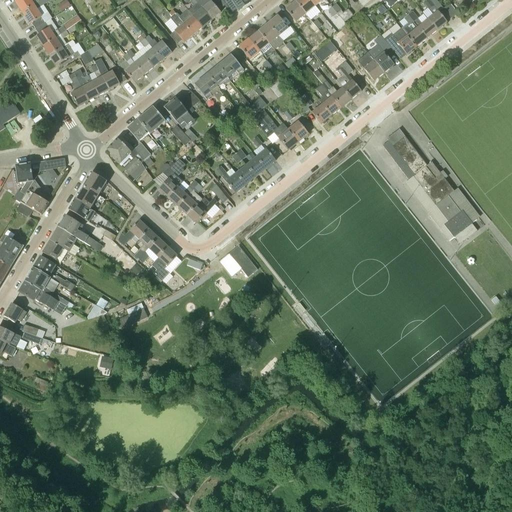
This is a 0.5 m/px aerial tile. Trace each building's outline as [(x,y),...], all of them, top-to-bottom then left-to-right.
[(15,0),(14,1),(22,13),(34,6),(33,5),(42,0),(15,0)] [(30,25),(42,18),(37,9),(51,0),(42,0),(33,5),(34,6),(22,13),(30,25)] [(66,0),(61,3),(65,10),(70,6),(66,0)] [(211,21),(194,0),(191,0),(189,2),(193,7),(188,11),(202,28),(211,21)] [(194,0),(211,21),(221,13),(211,2),(213,1),(212,0),(202,0),(201,0),(194,0)] [(231,0),(234,3),(239,11),(250,3),(247,0),(231,0)] [(308,18),(317,10),(309,0),(297,0),(295,2),(308,18)] [(328,4),(329,4),(325,0),(309,0),(317,10),(327,2),(328,4)] [(427,20),(437,31),(447,23),(438,12),(443,8),(436,0),(426,0),(423,3),(433,16),(427,20)] [(465,0),(466,1),(461,5),(464,9),(475,0),(465,0)] [(306,20),(308,18),(295,2),(285,10),(300,27),(307,21),(306,20)] [(332,8),(337,14),(344,23),(353,16),(348,9),(343,13),(336,4),(332,8)] [(449,4),(443,9),(451,19),(458,14),(449,4)] [(333,17),(337,14),(332,8),(328,11),(333,17)] [(179,17),(178,18),(193,36),(202,28),(188,11),(188,10),(179,17)] [(408,15),(413,22),(418,19),(412,12),(408,15)] [(169,36),(177,45),(182,41),(184,43),(193,36),(178,18),(179,17),(176,13),(176,14),(172,17),(170,19),(178,28),(174,31),(174,32),(169,36)] [(409,26),(413,22),(408,15),(403,19),(409,26)] [(283,43),(293,35),(278,16),(268,24),(283,43)] [(72,21),(64,27),(66,31),(74,26),(81,22),(78,17),(72,21)] [(36,37),(43,47),(55,39),(61,35),(66,31),(64,27),(58,30),(51,19),(35,29),(39,35),(36,37)] [(313,23),(318,29),(322,26),(317,20),(313,23)] [(417,28),(427,39),(437,31),(427,20),(417,28)] [(314,33),(318,29),(313,23),(309,27),(314,33)] [(272,49),(274,51),(283,43),(268,24),(258,32),(272,49)] [(77,30),(74,26),(66,31),(61,35),(64,40),(77,30)] [(407,36),(417,47),(427,39),(417,28),(407,36)] [(384,40),(394,53),(400,48),(407,56),(417,47),(407,36),(402,29),(393,36),(391,34),(384,40)] [(335,34),(340,40),(344,36),(340,31),(335,34)] [(263,57),(272,49),(258,32),(249,40),(263,57)] [(142,35),(162,61),(172,54),(162,41),(158,44),(154,40),(153,41),(148,36),(146,38),(143,34),(142,35)] [(329,40),(335,48),(342,43),(335,34),(329,40)] [(139,51),(153,69),(162,61),(142,35),(137,39),(144,47),(139,51)] [(319,36),(313,40),(318,45),(323,41),(319,36)] [(49,57),(62,48),(55,39),(43,47),(49,57)] [(261,58),(263,57),(249,40),(239,48),(254,66),(262,59),(261,58)] [(62,48),(49,57),(56,67),(68,58),(71,62),(80,56),(78,52),(74,55),(70,48),(75,45),(72,41),(67,44),(68,45),(62,48)] [(285,46),(290,52),(294,48),(289,42),(285,46)] [(286,55),(290,52),(285,46),(281,49),(286,55)] [(325,46),(315,54),(322,62),(332,54),(325,46)] [(131,60),(134,64),(144,76),(153,69),(139,51),(134,55),(131,51),(126,54),(131,60)] [(80,57),(85,66),(93,62),(92,58),(88,52),(80,57)] [(374,61),(384,74),(394,66),(384,53),(374,61)] [(127,63),(131,60),(126,54),(122,57),(127,63)] [(220,65),(219,66),(228,78),(236,72),(238,75),(244,71),(231,56),(224,62),(223,61),(219,64),(220,65)] [(266,61),(271,68),(275,65),(270,58),(266,61)] [(95,64),(96,66),(109,91),(120,85),(127,81),(118,69),(113,72),(112,71),(108,74),(100,59),(94,62),(95,64)] [(267,71),(271,68),(266,61),(262,65),(267,71)] [(374,61),(363,69),(374,82),(384,74),(374,61)] [(336,81),(341,89),(351,101),(361,92),(348,76),(353,71),(345,62),(335,70),(341,77),(336,81)] [(134,64),(125,71),(135,83),(144,76),(134,64)] [(93,73),(88,76),(99,96),(109,91),(96,66),(91,68),(93,73)] [(219,66),(206,76),(216,88),(223,82),(226,86),(231,81),(228,78),(219,66)] [(322,85),(341,109),(351,101),(341,89),(337,92),(333,87),(332,88),(326,81),(322,76),(326,73),(321,67),(313,74),(322,85)] [(60,75),(63,80),(69,76),(67,71),(60,75)] [(75,77),(76,77),(88,102),(99,96),(88,76),(84,78),(80,71),(74,74),(75,77)] [(270,88),(278,81),(281,78),(278,75),(267,85),(270,88)] [(216,88),(206,76),(205,77),(204,76),(200,80),(201,81),(194,86),(207,101),(212,97),(209,94),(216,88)] [(88,102),(76,77),(75,77),(71,80),(74,86),(72,87),(75,92),(71,95),(78,108),(88,102)] [(270,88),(272,92),(280,84),(278,81),(270,88)] [(272,92),(275,95),(283,88),(280,84),(272,92)] [(321,105),(331,117),(341,109),(322,85),(315,90),(322,99),(319,101),(321,105)] [(283,88),(275,95),(278,98),(286,91),(283,88)] [(165,109),(176,123),(177,123),(182,130),(191,123),(192,125),(195,123),(187,112),(200,102),(197,99),(191,92),(178,102),(176,99),(165,109)] [(302,101),(308,108),(312,104),(306,97),(302,101)] [(266,106),(263,102),(260,98),(251,106),(257,114),(266,106)] [(308,108),(302,101),(300,99),(295,103),(304,114),(309,110),(308,108)] [(0,132),(5,129),(3,126),(20,115),(11,102),(0,109),(0,132)] [(321,105),(311,113),(321,125),(331,117),(321,105)] [(150,136),(165,122),(153,108),(138,121),(149,134),(150,136)] [(295,117),(289,110),(283,114),(289,122),(295,117)] [(268,139),(274,134),(288,151),(298,143),(288,130),(283,124),(277,129),(273,123),(268,126),(259,114),(252,120),(268,139)] [(128,129),(139,143),(149,134),(138,121),(128,129)] [(288,130),(298,143),(308,135),(298,122),(288,130)] [(190,141),(176,126),(170,132),(184,147),(190,141)] [(455,249),(460,245),(477,231),(472,224),(462,211),(460,212),(448,196),(454,192),(438,171),(431,163),(427,166),(399,130),(387,140),(389,143),(384,147),(432,209),(427,213),(455,249)] [(228,138),(232,135),(228,132),(214,146),(217,149),(228,138)] [(233,134),(232,135),(228,138),(232,142),(237,138),(233,134)] [(144,162),(134,149),(121,137),(108,151),(112,155),(110,157),(119,165),(129,155),(132,159),(123,169),(130,176),(141,164),(144,162)] [(252,141),(257,148),(262,144),(257,137),(252,141)] [(134,149),(144,162),(150,156),(141,144),(134,149)] [(246,166),(255,178),(265,170),(256,158),(250,162),(241,150),(236,154),(241,161),(242,161),(243,163),(246,166)] [(256,158),(265,170),(275,162),(266,150),(256,158)] [(243,163),(241,161),(236,154),(231,158),(238,167),(243,163)] [(154,164),(149,157),(144,162),(148,168),(154,164)] [(65,167),(64,159),(45,163),(39,172),(65,167)] [(159,190),(168,199),(178,188),(183,182),(178,177),(183,171),(182,169),(185,166),(179,160),(162,174),(169,179),(159,190)] [(28,191),(34,181),(33,180),(31,165),(16,167),(17,173),(14,173),(16,185),(26,183),(21,192),(19,191),(14,200),(21,204),(28,191)] [(216,170),(229,186),(235,194),(245,186),(236,174),(232,168),(226,173),(221,166),(216,170)] [(236,174),(245,186),(255,178),(246,166),(236,174)] [(83,187),(98,196),(107,182),(91,173),(83,187)] [(21,204),(33,211),(41,216),(49,204),(44,201),(46,197),(34,181),(28,191),(21,204)] [(168,199),(178,207),(199,185),(194,181),(183,193),(178,188),(168,199)] [(178,207),(187,216),(197,206),(202,200),(197,195),(202,189),(199,185),(178,207)] [(90,210),(98,196),(83,187),(75,201),(90,210)] [(227,199),(220,191),(215,195),(222,203),(227,199)] [(209,203),(204,198),(202,200),(197,206),(187,216),(197,225),(217,203),(213,199),(209,203)] [(84,220),(90,210),(75,201),(69,211),(84,220)] [(16,210),(20,213),(29,218),(33,211),(21,204),(16,210)] [(80,233),(77,231),(81,225),(65,216),(58,228),(77,240),(99,253),(103,247),(80,233)] [(133,236),(139,241),(149,230),(139,221),(125,237),(121,233),(118,241),(124,247),(133,236)] [(63,250),(67,252),(69,253),(77,240),(58,228),(50,242),(63,250)] [(148,250),(158,239),(149,230),(139,241),(143,245),(139,250),(140,250),(134,256),(138,260),(144,253),(148,249),(148,250)] [(114,243),(117,238),(107,231),(104,236),(114,243)] [(0,249),(16,259),(23,248),(7,238),(0,249)] [(148,250),(158,258),(168,248),(158,239),(148,250)] [(56,262),(63,250),(50,242),(42,254),(56,262)] [(247,279),(257,271),(238,247),(228,255),(247,279)] [(153,274),(162,282),(169,274),(165,270),(177,257),(168,248),(158,258),(151,266),(156,271),(153,274)] [(16,259),(0,249),(0,261),(11,268),(16,259)] [(144,253),(138,260),(143,264),(149,258),(144,253)] [(49,278),(55,266),(40,257),(33,269),(49,278)] [(0,283),(1,284),(11,268),(0,261),(0,283)] [(142,270),(136,264),(130,270),(137,276),(142,270)] [(121,270),(113,267),(110,274),(117,278),(121,270)] [(73,306),(53,293),(59,284),(53,280),(49,278),(33,269),(25,282),(40,292),(44,294),(66,307),(71,310),(73,306)] [(59,284),(65,288),(67,289),(69,284),(56,275),(53,280),(59,284)] [(223,277),(216,282),(225,294),(232,289),(223,277)] [(61,316),(66,307),(44,294),(40,292),(25,282),(18,293),(36,304),(37,302),(61,316)] [(96,306),(103,310),(108,303),(101,298),(96,306)] [(20,323),(26,313),(12,304),(4,317),(15,324),(17,321),(20,323)] [(122,330),(147,318),(141,304),(126,311),(129,316),(118,321),(122,330)] [(88,321),(106,314),(105,311),(100,309),(97,311),(98,313),(87,317),(85,318),(88,321)] [(24,332),(36,337),(38,330),(24,325),(21,332),(24,332)] [(0,341),(15,349),(20,338),(0,327),(0,341)] [(36,337),(24,332),(22,339),(40,346),(42,339),(36,337)] [(11,357),(15,349),(0,341),(0,357),(3,353),(11,357)] [(113,359),(102,357),(100,368),(111,370),(113,359)] [(48,383),(33,377),(32,382),(39,385),(37,389),(45,392),(48,383)]
